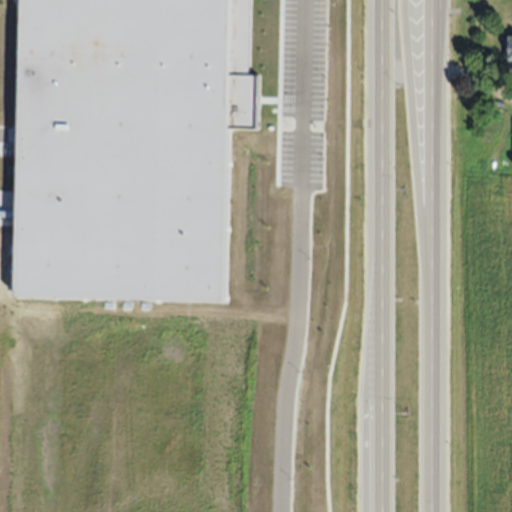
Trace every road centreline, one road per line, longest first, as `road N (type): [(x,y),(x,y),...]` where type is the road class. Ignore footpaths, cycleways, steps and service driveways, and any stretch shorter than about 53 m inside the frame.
road 1 (secondary): [(377,0),(376,511)]
road 2 (secondary): [(429,511),(428,0)]
road 3 (trunk): [(429,252),(406,0)]
